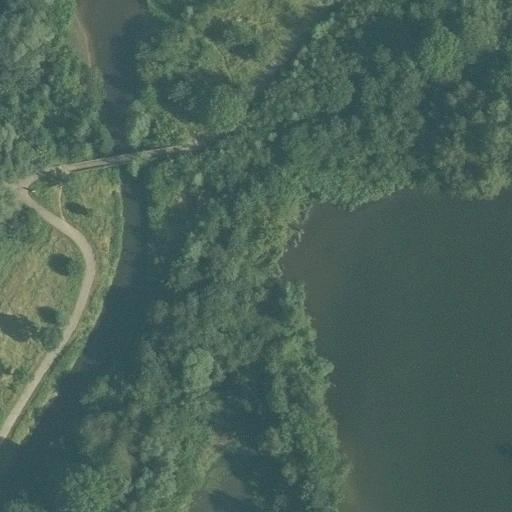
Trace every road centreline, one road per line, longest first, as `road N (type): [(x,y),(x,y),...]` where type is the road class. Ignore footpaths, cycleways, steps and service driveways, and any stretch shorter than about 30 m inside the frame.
road 1 (track): [(95,165),(23,187),(28,207),(76,239),(91,268),(76,311),(0,432)]
road 2 (track): [(327,0),(216,138),(180,150)]
